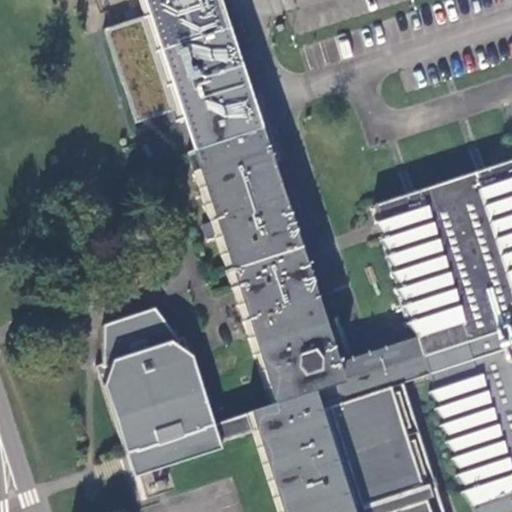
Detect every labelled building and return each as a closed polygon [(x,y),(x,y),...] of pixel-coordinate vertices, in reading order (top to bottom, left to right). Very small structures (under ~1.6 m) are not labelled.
[(133,0),(140,17),(102,30),(133,124),(171,111),(174,122),(194,115),(205,150),(186,157),(241,323),(269,407),(210,427),(193,364),(181,338),(175,340),(151,311),(103,326),(101,365),(98,366),(104,386),(127,454),(129,463),(134,476),(168,465),(220,448),(218,442),(253,431),(279,511),(430,511),(420,480),(427,478),(414,440),(407,442),(404,430),(410,428),(398,392),(392,394),(390,388),(429,374),(431,382),(434,390),(426,392),(438,408),(432,410),(443,425),(437,427),(449,441),(443,443),(455,458),(448,460),(460,476),(454,477),(465,491),(459,493),(470,506),(472,511),(511,511),(511,162),(486,171),(478,174),(415,194),(407,196),(372,208),(377,222),(377,224),(371,226),(380,237),(383,239),(376,241),(388,256),(382,258),(393,273),(387,275),(399,289),(392,291),(403,305),(404,306),(398,308),(410,323),(403,325),(415,338),(422,360),(342,384),(339,385),(256,133),(245,137),(199,0),(133,0)] [(244,97),(211,0),(199,0),(245,137),(256,133),(244,97)] [(194,115),(174,122),(186,157),(205,150),(194,115)] [(341,326),(337,327),(346,353),(350,352),(341,326)] [(341,355),(332,328),(328,329),(337,356),(341,355)]
